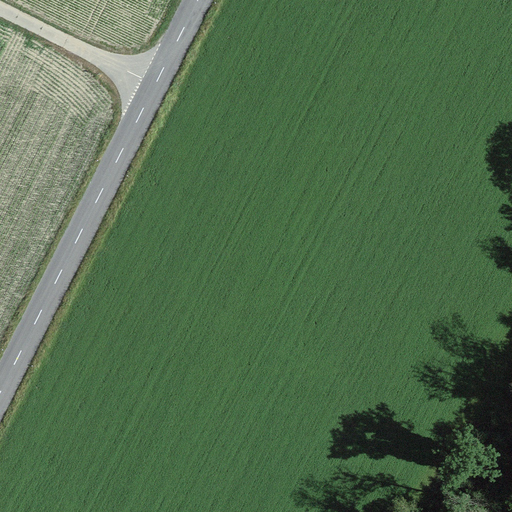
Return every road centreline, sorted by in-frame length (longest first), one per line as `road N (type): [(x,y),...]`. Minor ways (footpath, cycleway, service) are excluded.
road 1 (tertiary): [(193,0),(0,383)]
road 2 (track): [(0,7),(151,83)]
